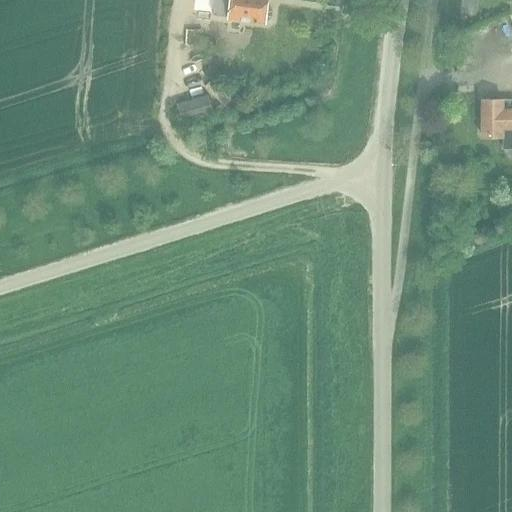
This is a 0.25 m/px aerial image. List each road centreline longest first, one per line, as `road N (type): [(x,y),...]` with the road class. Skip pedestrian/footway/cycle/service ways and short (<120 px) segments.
road 1 (unclassified): [(0,286),(380,169)]
road 2 (unclassified): [(380,342),(398,272),(433,0)]
road 3 (tertiary): [(380,342),(380,169)]
road 4 (tertiary): [(380,169),(400,0)]
road 5 (tertiary): [(380,511),(380,342)]
